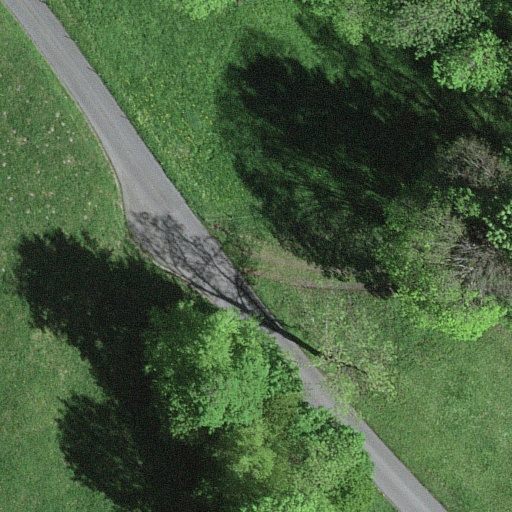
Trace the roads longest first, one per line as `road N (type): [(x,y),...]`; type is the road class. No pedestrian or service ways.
road 1 (unclassified): [(19,0),(209,268),(413,511)]
road 2 (track): [(209,268),(390,283),(511,282)]
